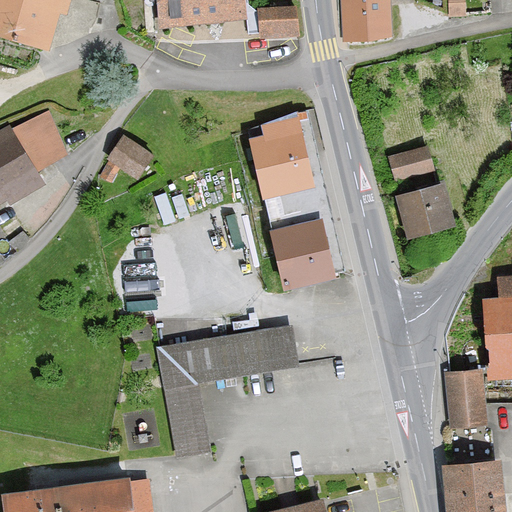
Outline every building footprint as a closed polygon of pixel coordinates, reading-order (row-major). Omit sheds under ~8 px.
[(80,0),(0,0),(0,31),(68,49),(80,0)] [(261,0),(167,0),(168,22),(262,18),(261,0)] [(399,0),(348,0),(349,35),(400,35),(399,0)] [(303,9),(268,10),(269,34),(304,33),(303,9)] [(49,111),(12,129),(38,172),(68,155),(49,111)] [(299,117),(261,126),(263,134),(246,138),(261,200),(316,187),(299,117)] [(12,129),(9,125),(0,130),(0,204),(7,200),(10,206),(46,185),(38,172),(12,129)] [(125,130),(110,157),(143,176),(158,149),(125,130)] [(427,145),(389,155),(396,181),(434,171),(427,145)] [(445,184),(396,196),(407,242),(456,230),(445,184)] [(322,217),(268,230),(283,290),(337,277),(322,217)] [(511,268),(495,268),(495,376),(511,375),(511,268)] [(175,459),(210,454),(198,384),(298,368),(291,325),(157,347),(175,459)] [(486,366),(448,368),(451,420),(489,418),(486,366)] [(506,511),(502,463),(444,467),(447,511),(506,511)] [(139,511),(135,479),(5,494),(7,511),(139,511)] [(327,511),(326,503),(278,511),(327,511)]
